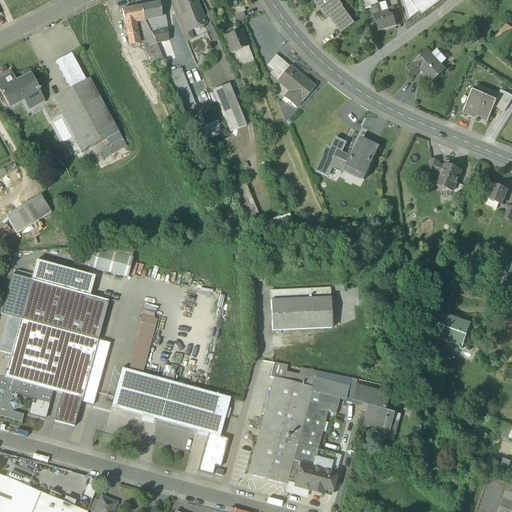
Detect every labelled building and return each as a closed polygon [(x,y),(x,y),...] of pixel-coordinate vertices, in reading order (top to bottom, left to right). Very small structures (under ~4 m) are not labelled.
[(175,0),(176,1),(170,3),(177,20),(183,18),(188,31),(189,31),(195,28),(196,30),(199,31),(202,30),(204,27),(203,25),(204,24),(199,11),(194,0),(175,0)] [(207,0),(209,4),(212,11),(222,7),(222,6),(236,0),(235,0),(207,0)] [(236,0),(222,6),(222,7),(225,13),(241,7),(240,5),(238,2),(236,1),(236,0)] [(337,0),(311,0),(326,19),(329,17),(342,7),(343,7),(337,0)] [(379,5),(377,0),(370,0),(363,2),(365,11),(372,9),(372,7),(379,5)] [(422,16),(442,0),(401,0),(409,21),(419,13),(422,16)] [(159,3),(141,7),(144,21),(162,18),(159,3)] [(372,9),(375,17),(383,14),(380,5),(379,5),(372,7),(372,9)] [(141,7),(122,10),(125,25),(135,23),(144,21),(141,7)] [(241,7),(233,10),(235,16),(245,12),(243,7),(241,7)] [(354,24),(342,7),(329,17),(341,34),(354,24)] [(383,14),(375,17),(379,31),(396,26),(393,17),(391,18),(389,12),(383,14)] [(171,16),(164,17),(167,30),(174,29),(171,16)] [(188,31),(183,18),(177,20),(184,36),(190,34),(189,31),(188,31)] [(144,21),(135,23),(139,44),(147,43),(146,39),(140,29),(146,26),(144,21)] [(135,23),(125,25),(126,30),(127,36),(129,47),(139,44),(135,23)] [(152,25),(149,24),(146,26),(152,36),(156,32),(152,25)] [(146,26),(140,29),(146,39),(152,36),(146,26)] [(511,30),(507,26),(489,47),(502,58),(511,45),(511,30)] [(167,30),(156,32),(152,36),(156,44),(169,41),(167,30)] [(241,31),(225,38),(232,54),(247,48),(241,31)] [(152,36),(146,39),(147,43),(149,46),(156,44),(152,36)] [(156,44),(149,46),(144,49),(152,67),(164,62),(156,44)] [(247,48),(232,54),(238,70),(254,63),(247,48)] [(444,70),(427,51),(407,69),(414,76),(420,70),(431,82),(444,70)] [(118,133),(89,79),(85,81),(71,54),(55,63),(70,90),(53,99),(54,99),(62,115),(82,152),(118,133)] [(276,56),(267,66),(274,71),(282,61),(276,56)] [(254,63),(238,70),(242,79),(258,72),(254,63)] [(289,67),(277,81),(290,92),(284,99),(295,109),(301,102),(302,103),(315,88),(308,83),(306,85),(297,78),(299,75),(289,67)] [(38,90),(30,75),(16,83),(11,74),(0,79),(0,91),(7,104),(21,96),(28,110),(44,102),(38,92),(40,91),(39,89),(38,90)] [(229,85),(213,91),(230,133),(246,126),(229,85)] [(497,101),(473,91),(463,113),(472,117),(473,114),(488,121),(497,101)] [(511,100),(511,96),(506,93),(499,109),(505,112),(511,100)] [(62,115),(54,99),(41,106),(50,122),(62,115)] [(327,148),(315,172),(327,177),(332,166),(331,166),(338,153),(339,153),(344,143),(336,139),(331,149),(327,148)] [(351,159),(341,154),(339,153),(338,153),(331,166),(332,166),(362,181),(364,176),(365,177),(370,167),(367,166),(369,163),(377,147),(360,139),(351,159)] [(432,160),(428,170),(434,173),(435,171),(438,165),(439,163),(432,160)] [(461,171),(445,165),(444,168),(438,165),(435,171),(442,174),(439,181),(438,181),(436,186),(442,189),(442,188),(453,193),(456,183),(461,171)] [(466,187),(456,183),(453,193),(452,194),(462,198),(466,187)] [(508,191),(494,185),(488,200),(490,201),(494,203),(494,202),(502,206),(508,191)] [(40,196),(6,217),(16,234),(51,214),(40,196)] [(133,259),(94,248),(88,268),(127,279),(133,259)] [(39,262),(33,281),(91,297),(96,276),(39,262)] [(33,281),(11,275),(1,315),(20,320),(98,341),(109,302),(91,297),(33,281)] [(336,285),(332,285),(330,289),(330,299),(331,307),(337,307),(340,304),(339,289),(336,285)] [(330,289),(310,290),(310,300),(330,299),(330,289)] [(310,290),(270,292),(270,302),(310,300),(310,290)] [(310,300),(270,302),(272,332),(315,330),(332,329),(331,307),(330,299),(310,300)] [(462,322),(442,315),(434,335),(462,345),(466,335),(459,332),(462,322)] [(144,317),(130,369),(142,373),(157,321),(144,317)] [(98,341),(20,320),(11,354),(0,351),(0,390),(3,391),(3,392),(4,392),(4,390),(10,391),(10,394),(11,394),(11,393),(17,395),(17,396),(18,396),(18,395),(24,397),(25,398),(25,397),(36,400),(36,401),(37,400),(43,402),(43,403),(49,404),(48,407),(49,407),(53,392),(62,394),(82,400),(98,341)] [(315,330),(272,332),(272,344),(315,342),(315,330)] [(110,345),(98,341),(82,400),(81,402),(93,406),(110,345)] [(288,366),(274,364),(270,378),(273,379),(273,378),(312,388),(314,380),(286,373),(288,366)] [(230,399),(122,369),(111,408),(212,435),(220,438),(230,399)] [(202,375),(199,384),(205,386),(208,378),(202,375)] [(312,388),(273,378),(273,379),(248,475),(287,485),(311,392),(312,388)] [(349,387),(315,378),(314,380),(312,388),(311,392),(345,401),(349,387)] [(389,395),(356,386),(351,402),(369,407),(364,428),(389,435),(394,413),(385,411),(389,395)] [(311,392),(287,485),(330,497),(337,473),(331,471),(335,455),(318,450),(328,414),(336,417),(341,400),(311,392)] [(17,395),(11,393),(11,394),(10,394),(12,400),(8,403),(13,412),(21,407),(17,398),(16,398),(17,396),(17,395)] [(82,400),(62,394),(54,422),(74,427),(81,402),(82,400)] [(45,420),(49,407),(48,407),(49,404),(43,403),(43,402),(37,400),(36,401),(36,404),(35,405),(32,404),(29,416),(45,420)] [(511,429),(511,427),(498,422),(493,435),(508,440),(509,439),(511,429)] [(220,438),(212,435),(210,442),(207,441),(199,472),(212,476),(215,466),(220,468),(228,440),(220,438)] [(0,511),(84,511),(0,476),(0,511)] [(498,511),(508,485),(490,478),(477,511),(498,511)] [(511,511),(511,486),(508,485),(498,511),(511,511)] [(68,501),(77,506),(79,502),(70,497),(68,501)] [(112,511),(115,504),(101,498),(95,511),(112,511)]
